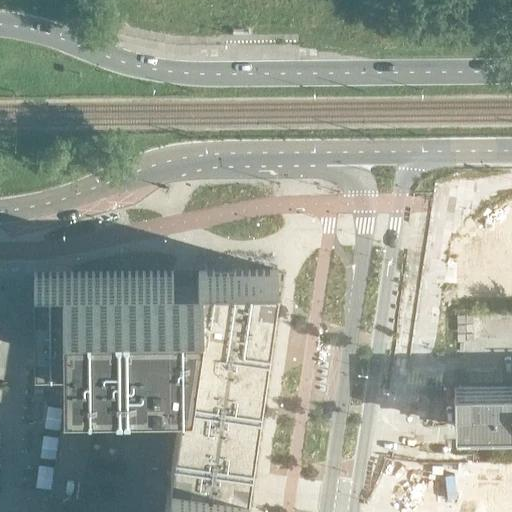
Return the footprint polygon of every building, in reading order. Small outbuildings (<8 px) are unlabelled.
[(511,239),(469,240),(459,307),(511,307),(511,239)] [(72,271),(33,272),(34,351),(71,350),(161,349),(163,336),(188,336),(170,466),(167,484),(162,511),(242,511),(245,495),(247,483),(248,477),(278,269),(224,270),(198,270),(173,270),(166,270),(72,271)] [(60,423),(50,496),(82,501),(100,380),(67,375),(60,423)] [(511,383),(454,385),(455,427),(511,425),(511,383)] [(432,465),(432,473),(442,473),(442,465),(432,465)]
